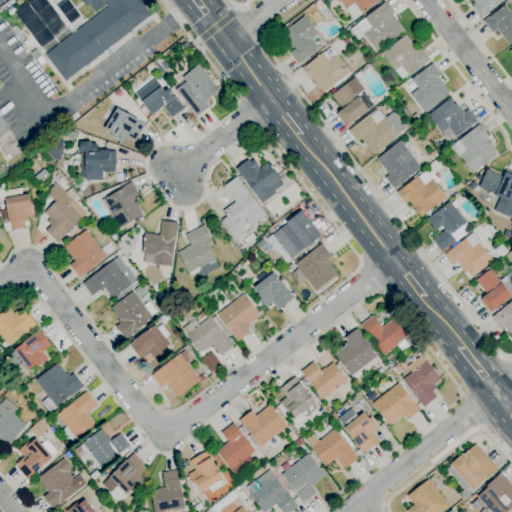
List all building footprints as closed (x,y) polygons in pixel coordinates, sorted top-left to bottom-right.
[(65,82),(45,56),(108,7),(106,4),(95,12),(89,4),(86,6),(82,1),(80,2),(78,0),(139,0),(152,16),(149,18),(149,17),(132,30),(132,31),(113,46),(112,45),(104,51),(105,52),(85,67),(68,80),(65,82)] [(354,20),(346,10),(347,9),(340,0),(380,0),(363,14),(362,14),(354,20)] [(481,18),(472,7),(476,4),(473,0),(502,0),(501,1),(502,2),(481,18)] [(377,52),(356,25),(386,2),(395,13),(393,15),(405,30),(377,52)] [(511,42),(509,45),(497,30),(492,33),(484,22),(505,6),(511,15),(511,42)] [(298,65),(289,54),(296,49),(293,46),(291,48),(281,35),(305,17),(319,34),(312,39),(319,49),(298,65)] [(402,80),(381,54),(405,36),(417,51),(421,48),(430,60),(409,76),(408,75),(402,80)] [(346,46),(342,42),(347,38),(351,42),(346,46)] [(324,93),(312,78),(310,79),(301,68),(304,66),(305,67),(323,53),(323,54),(330,48),(337,56),(337,55),(350,71),(324,93)] [(36,59),(31,53),(36,49),(41,55),(36,59)] [(41,66),(36,60),(41,56),(46,62),(41,66)] [(159,72),(155,66),(159,62),(164,68),(159,72)] [(425,113),(411,95),(418,89),(411,80),(432,64),(441,75),(438,78),(450,94),(425,113)] [(197,117),(176,90),(186,82),(182,78),(199,65),(213,83),(216,80),(221,86),(217,89),(219,92),(205,102),(209,107),(197,117)] [(171,118),(163,107),(153,115),(151,113),(145,118),(137,107),(140,104),(142,107),(144,106),(142,102),(142,101),(140,98),(146,94),(142,90),(150,83),(156,91),(161,87),(165,92),(169,89),(175,97),(175,98),(183,108),(171,118)] [(346,127),(336,114),(342,109),(331,96),(346,84),(357,98),(358,97),(359,98),(365,94),(373,105),(368,109),(368,110),(346,127)] [(449,142),(429,115),(450,98),(454,104),(456,103),(464,113),(468,110),(477,121),(456,138),(455,137),(449,142)] [(136,142),(127,136),(124,141),(105,130),(118,107),(129,114),(146,125),(136,142)] [(373,155),(361,139),(357,142),(349,131),(370,114),(372,116),(378,111),(384,118),(385,117),(399,135),(373,155)] [(70,125),(66,120),(70,118),(69,117),(76,112),(80,117),(70,125)] [(415,122),(411,117),(415,113),(419,118),(415,122)] [(0,136),(0,117),(9,129),(8,130),(0,136)] [(474,173),(461,156),(460,157),(451,146),(459,140),(479,124),(489,136),(485,139),(497,155),(474,173)] [(72,138),(65,134),(68,128),(75,132),(72,138)] [(55,162),(45,148),(56,139),(67,154),(55,162)] [(394,189),(385,178),(389,175),(377,159),(393,147),(400,141),(414,158),(413,159),(420,167),(414,172),(414,173),(394,189)] [(104,181),(85,181),(85,179),(82,179),(82,152),(79,152),(79,142),(92,142),(92,144),(95,144),(95,145),(97,145),(97,153),(99,153),(99,151),(110,151),(110,152),(116,152),(116,172),(104,172),(104,181)] [(432,161),(427,156),(434,150),(439,155),(432,161)] [(262,204),(236,170),(249,160),(250,162),(254,159),(259,165),(258,166),(260,169),(261,169),(260,168),(267,163),(267,164),(269,163),(271,166),(272,165),(274,168),(274,169),(281,179),(280,180),(283,185),(275,191),(277,193),(262,204)] [(432,173),(428,167),(436,160),(441,166),(432,173)] [(23,175),(19,170),(24,167),(28,171),(23,175)] [(40,184),(34,178),(44,169),(50,176),(40,184)] [(511,211),(509,218),(494,211),(500,197),(479,188),(487,170),(504,178),(505,175),(504,175),(506,171),(511,173),(511,211)] [(421,217),(415,209),(409,202),(406,204),(397,193),(418,176),(418,177),(426,171),(447,197),(421,217)] [(236,240),(222,221),(227,216),(223,211),(235,202),(224,187),(237,177),(266,216),(263,218),(264,218),(266,216),(269,219),(264,224),(260,220),(252,226),(254,228),(245,235),(245,234),(236,240)] [(120,229),(115,221),(106,228),(102,223),(112,216),(102,200),(102,198),(109,194),(107,191),(112,187),(115,192),(132,182),(140,196),(136,198),(138,202),(136,203),(143,215),(120,229)] [(6,232),(2,221),(1,221),(0,214),(0,186),(4,184),(5,191),(20,189),(21,196),(29,194),(31,202),(33,201),(36,215),(28,217),(30,227),(11,231),(6,232)] [(58,243),(46,231),(51,226),(47,222),(50,219),(44,213),(61,197),(82,218),(61,240),(58,243)] [(442,252),(433,240),(445,230),(442,226),(437,230),(428,219),(450,202),(466,223),(464,225),(469,232),(456,242),(455,241),(442,252)] [(291,260),(272,236),(287,224),(287,223),(302,211),(321,236),(306,248),(291,260)] [(172,267),(153,264),(155,256),(142,254),(145,233),(159,235),(161,221),(178,223),(172,267)] [(188,274),(178,253),(186,249),(186,247),(191,245),(186,235),(205,226),(213,243),(209,245),(216,260),(188,274)] [(71,238),(68,234),(74,229),(77,233),(71,238)] [(80,278),(70,265),(75,261),(73,258),(73,259),(65,249),(66,248),(65,247),(68,244),(66,242),(70,239),(71,242),(86,230),(106,257),(90,270),(80,278)] [(471,278),(467,272),(465,273),(457,264),(453,267),(444,255),(465,238),(466,239),(473,233),(481,243),(479,244),(492,261),(471,278)] [(263,252),(258,246),(266,239),(270,245),(263,252)] [(315,292),(295,265),(315,250),(314,249),(322,243),(332,256),(328,259),(331,263),(330,263),(338,274),(315,292)] [(113,299),(107,292),(103,288),(92,296),(83,284),(113,261),(125,276),(133,270),(141,282),(134,288),(132,285),(113,299)] [(511,296),(490,313),(480,300),(487,295),(476,281),(491,269),(501,281),(506,277),(509,280),(509,279),(511,282),(511,294),(511,295),(511,296)] [(278,310),(272,302),(265,307),(257,296),(259,294),(254,288),(274,272),(289,292),(289,293),(293,299),(278,310)] [(126,340),(116,327),(120,324),(118,321),(119,320),(113,312),(114,312),(111,308),(133,292),(153,318),(138,330),(139,330),(126,340)] [(238,342),(228,330),(229,330),(217,315),(244,294),(260,316),(257,319),(249,325),(251,327),(248,329),(251,332),(238,342)] [(200,305),(196,300),(200,297),(204,302),(200,305)] [(511,335),(504,326),(501,329),(492,317),(511,301),(511,335)] [(5,349),(1,345),(5,341),(0,334),(0,314),(9,308),(14,314),(17,311),(21,316),(27,312),(37,325),(9,346),(5,349)] [(384,356),(369,338),(371,336),(362,325),(373,315),(383,328),(394,319),(408,336),(404,340),(409,346),(403,352),(397,345),(384,356)] [(221,356),(212,345),(201,354),(186,336),(190,333),(186,328),(195,321),(199,326),(210,316),(234,345),(221,356)] [(155,360),(150,354),(142,360),(129,344),(146,331),(147,332),(156,325),(158,328),(162,325),(170,335),(166,338),(171,344),(165,349),(166,352),(155,360)] [(352,377),(334,355),(346,346),(345,344),(347,342),(345,339),(357,329),(378,356),(352,377)] [(29,370),(25,364),(18,370),(8,357),(15,351),(23,344),(22,343),(33,335),(40,330),(52,346),(43,352),(48,359),(37,368),(35,366),(29,370)] [(178,398),(166,383),(160,387),(151,376),(180,354),(185,351),(191,360),(187,363),(198,378),(203,375),(206,379),(200,383),(199,382),(178,398)] [(424,408),(416,397),(403,380),(412,373),(407,367),(422,355),(441,379),(440,381),(442,384),(432,391),(437,397),(424,408)] [(323,400),(301,372),(314,362),(321,371),(325,368),(326,368),(333,363),(347,381),(323,400)] [(56,407),(44,391),(36,380),(58,364),(60,367),(61,367),(66,374),(68,373),(70,377),(74,374),(84,387),(71,397),(70,396),(56,407)] [(399,377),(397,375),(396,376),(391,370),(397,366),(403,374),(399,377)] [(305,418),(301,413),(295,418),(291,412),(288,414),(280,403),(286,398),(280,390),(295,377),(300,384),(315,403),(314,404),(317,409),(305,418)] [(389,426),(386,422),(384,423),(375,411),(377,410),(373,404),(399,383),(420,410),(408,420),(405,416),(402,419),(401,417),(389,426)] [(70,443),(61,432),(66,428),(57,415),(74,402),(73,402),(87,391),(97,406),(86,414),(94,425),(70,443)] [(8,447),(0,439),(0,404),(1,404),(5,399),(17,409),(13,414),(26,425),(28,422),(31,424),(28,428),(26,425),(8,447)] [(365,454),(359,447),(351,438),(352,437),(338,419),(339,418),(336,415),(347,405),(348,406),(356,399),(363,408),(356,414),(359,417),(364,413),(369,418),(371,416),(381,427),(373,434),(380,442),(365,454)] [(273,449),(268,442),(261,448),(256,442),(254,443),(249,436),(250,435),(239,421),(252,411),(256,416),(270,405),(287,427),(275,436),(281,444),(273,449)] [(37,429),(34,426),(42,419),(46,422),(37,429)] [(236,477),(217,452),(224,446),(228,442),(221,433),(233,423),(255,452),(250,456),(255,462),(236,477)] [(345,470),(336,458),(326,467),(315,454),(314,455),(310,451),(312,449),(311,448),(312,447),(306,440),(311,436),(312,438),(314,436),(319,442),(321,440),(335,429),(359,459),(345,470)] [(102,468),(84,444),(102,430),(107,437),(108,436),(112,441),(120,434),(130,446),(102,468)] [(294,442),(290,437),(294,433),(298,438),(294,442)] [(27,479),(18,469),(19,468),(16,465),(24,458),(18,451),(28,442),(30,444),(37,439),(41,444),(47,440),(57,452),(64,445),(68,450),(60,456),(57,452),(52,457),(52,458),(44,465),(44,466),(34,474),(27,479)] [(298,447),(294,443),(299,439),(303,443),(298,447)] [(466,501),(459,494),(464,490),(446,470),(451,466),(450,466),(463,454),(464,455),(476,444),(498,470),(474,492),(470,487),(466,491),(471,496),(466,501)] [(68,460),(64,454),(69,450),(74,456),(68,460)] [(212,493),(209,488),(202,492),(198,485),(195,487),(188,475),(196,470),(190,461),(207,451),(223,479),(220,482),(223,487),(212,493)] [(127,495),(118,486),(113,490),(105,482),(110,478),(118,470),(117,469),(127,460),(133,454),(143,464),(142,464),(146,468),(138,475),(145,482),(135,492),(133,489),(127,495)] [(304,503),(282,475),(289,469),(285,463),(278,469),(274,463),(284,455),(288,460),(295,455),(299,461),(308,454),(325,476),(310,488),(315,494),(304,503)] [(53,510),(44,497),(49,493),(47,490),(46,491),(38,479),(59,463),(58,462),(64,458),(72,469),(68,472),(74,480),(80,475),(86,485),(65,500),(66,501),(53,510)] [(292,511),(282,511),(276,504),(265,511),(263,511),(245,488),(256,480),(269,470),(298,507),(292,511)] [(94,479),(90,474),(94,471),(98,476),(94,479)] [(165,511),(154,511),(150,491),(165,488),(162,474),(177,471),(185,508),(165,511)] [(511,509),(508,511),(480,511),(486,506),(478,497),(488,488),(487,486),(501,474),(511,486),(511,509)] [(443,511),(406,511),(414,505),(407,497),(429,480),(450,507),(443,511)] [(247,511),(237,498),(218,511),(247,511)] [(66,511),(77,503),(79,505),(85,500),(94,511),(66,511)] [(199,511),(197,511),(194,507),(200,503),(204,508),(199,511)]
